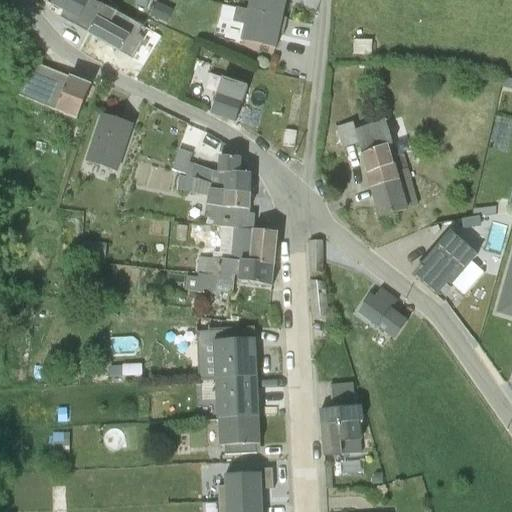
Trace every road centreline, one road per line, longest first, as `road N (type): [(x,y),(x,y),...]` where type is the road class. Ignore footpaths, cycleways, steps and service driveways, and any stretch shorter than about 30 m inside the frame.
road 1 (tertiary): [(298,197),(222,128),(61,51),(32,19),(28,0)]
road 2 (tertiary): [(307,511),(292,232),(298,197)]
road 3 (unclassified): [(511,420),(418,297),(298,197)]
road 4 (unclassified): [(298,197),(309,167),(327,0)]
